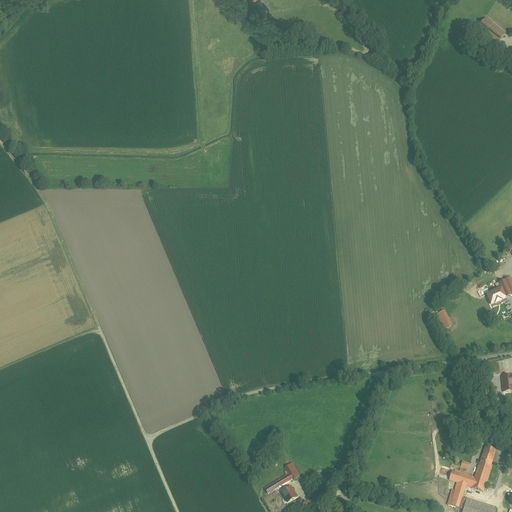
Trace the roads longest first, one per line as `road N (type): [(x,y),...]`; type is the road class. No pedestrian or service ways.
road 1 (track): [(0,141),(37,189),(176,511)]
road 2 (unclassified): [(375,375),(219,406),(145,437)]
road 3 (track): [(191,0),(203,162)]
road 4 (unknown): [(465,511),(471,494),(497,497),(503,446),(472,447),(472,470)]
road 5 (unclassified): [(375,375),(343,487),(357,511)]
